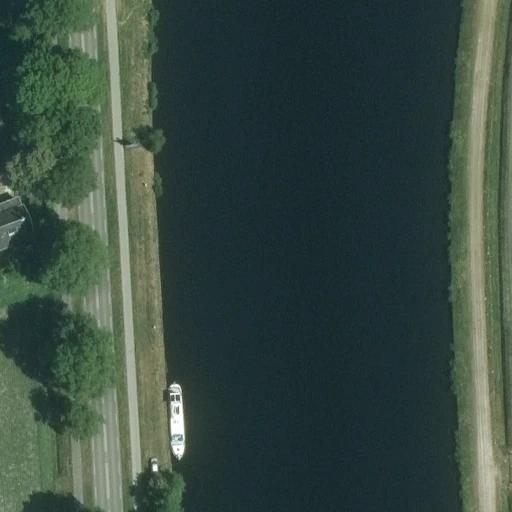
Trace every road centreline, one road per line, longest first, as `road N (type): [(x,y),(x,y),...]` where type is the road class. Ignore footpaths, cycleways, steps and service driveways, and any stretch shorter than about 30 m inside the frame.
road 1 (track): [(487,511),(473,184),(490,0)]
road 2 (secondary): [(108,511),(82,0)]
